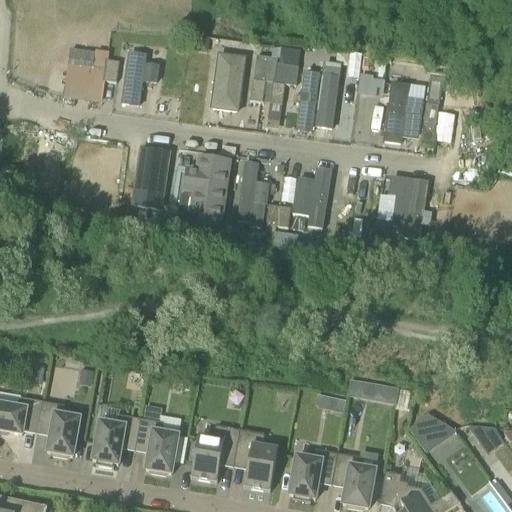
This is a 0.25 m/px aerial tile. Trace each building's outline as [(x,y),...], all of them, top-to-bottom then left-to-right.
[(66,71),(91,74),(94,57),(69,53),(66,71)] [(152,61),(123,58),(117,107),(146,110),(152,61)] [(215,59),(209,111),(234,114),(240,62),(215,59)] [(264,86),(265,86),(272,87),(274,87),(276,69),(277,63),(277,62),(276,62),(256,59),(256,61),(253,84),(264,86)] [(103,86),(115,88),(118,67),(106,65),(103,86)] [(274,87),(284,88),(295,89),(297,71),(276,69),(274,87)] [(323,77),(298,74),(291,132),(317,135),(323,77)] [(264,86),(253,84),(250,105),(262,106),(264,86)] [(385,84),(376,141),(413,147),(422,90),(385,84)] [(272,87),(265,86),(264,86),(262,106),(270,107),(272,87)] [(272,87),(270,107),(282,109),(284,88),(274,87),(272,87)] [(426,108),(438,110),(441,89),(429,87),(426,108)] [(426,108),(423,129),(436,130),(438,110),(426,108)] [(436,130),(423,129),(421,150),(433,152),(436,130)] [(165,214),(171,153),(140,150),(134,211),(165,214)] [(232,164),(204,160),(194,220),(222,224),(232,164)] [(272,167),(246,163),(237,218),(264,222),(272,167)] [(332,179),(306,174),(300,213),(311,215),(309,231),(323,234),(332,179)] [(434,186),(411,183),(403,247),(426,250),(434,186)] [(189,202),(181,201),(179,201),(177,217),(178,218),(187,219),(189,202)] [(268,210),(265,230),(276,232),(279,211),(268,210)] [(276,232),(287,233),(290,212),(279,211),(276,232)] [(292,231),(304,233),(307,221),(294,219),(292,231)] [(375,245),(386,246),(388,225),(377,224),(376,231),(375,245)] [(273,249),(296,253),(299,237),(276,234),(273,249)] [(391,273),(391,270),(393,259),(394,254),(374,251),(373,251),(373,256),(371,270),(391,273)] [(398,251),(396,271),(395,276),(416,278),(419,253),(418,253),(398,251)] [(44,370),(31,368),(28,384),(41,386),(44,370)] [(93,374),(81,372),(79,387),(91,389),(93,374)] [(349,384),(347,399),(358,402),(361,386),(349,384)] [(37,437),(42,405),(20,401),(15,410),(0,407),(0,433),(22,438),(24,429),(37,431),(36,437),(37,437)] [(345,403),(334,401),(333,408),(337,415),(343,416),(345,403)] [(42,405),(37,437),(38,432),(51,434),(48,456),(51,456),(53,459),(67,461),(69,460),(73,460),(80,422),(66,419),(64,409),(42,405)] [(144,421),(160,424),(161,418),(162,411),(146,408),(144,421)] [(135,454),(141,422),(119,418),(114,428),(100,425),(93,464),(97,464),(96,468),(114,472),(114,467),(118,468),(122,446),(135,449),(134,454),(135,454)] [(427,456),(445,443),(427,418),(409,431),(427,456)] [(181,437),(182,420),(166,419),(164,436),(181,437)] [(141,422),(135,454),(136,455),(137,449),(150,451),(146,473),(150,474),(152,476),(165,478),(168,477),(172,478),(178,439),(164,436),(163,426),(141,422)] [(469,428),(472,434),(484,450),(501,439),(495,430),(469,428)] [(234,471),(240,433),(216,429),(214,441),(199,438),(192,478),(191,478),(191,481),(217,485),(218,483),(217,483),(221,462),(234,464),(233,471),(234,471)] [(511,432),(502,434),(510,445),(508,447),(511,452),(511,432)] [(240,433),(234,471),(236,465),(249,467),(245,488),(244,488),(244,490),(270,495),(270,493),(278,453),(263,450),(265,438),(240,433)] [(332,489),(337,457),(316,453),(311,462),(297,460),(290,498),(294,499),(293,503),(311,506),(311,502),(315,503),(319,481),(332,483),(331,489),(332,489)] [(337,457),(332,489),(333,489),(334,484),(347,486),(343,508),(347,508),(348,511),(356,511),(363,511),(364,511),(367,511),(368,511),(375,474),(361,471),(360,461),(337,457)] [(451,511),(461,506),(452,494),(428,509),(419,494),(408,492),(409,484),(401,483),(402,477),(385,475),(379,508),(381,508),(382,503),(394,505),(394,509),(395,511),(451,511)] [(511,503),(497,484),(492,487),(507,507),(511,503)] [(47,511),(49,506),(0,495),(0,511),(47,511)]
